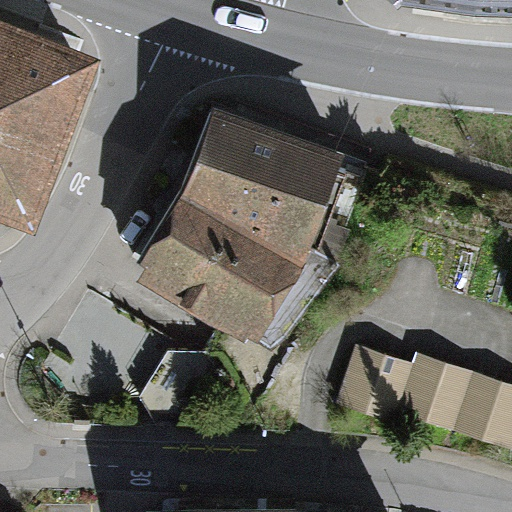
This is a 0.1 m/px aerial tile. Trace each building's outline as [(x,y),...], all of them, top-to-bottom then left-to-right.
[(78,60),(0,32),(0,194),(25,203),(78,60)] [(335,233),(325,250),(333,254),(366,168),(220,115),(191,192),(294,254),(316,223),(335,233)] [(275,346),(288,335),(343,259),(333,254),(325,250),(335,233),(316,223),(294,254),(191,192),(147,266),(275,346)] [(358,344),(339,400),(395,418),(399,408),(511,445),(511,443),(511,383),(417,352),(414,363),(358,344)] [(224,349),(168,348),(139,395),(156,426),(233,426),(249,397),(224,349)]
